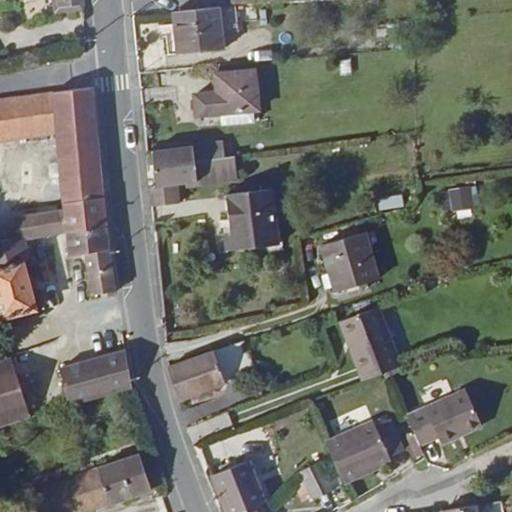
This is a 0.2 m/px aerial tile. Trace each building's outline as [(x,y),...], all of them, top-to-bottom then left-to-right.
[(183,62),(229,57),(227,40),(244,38),(241,12),(198,16),(178,18),(183,62)] [(217,82),(219,100),(197,103),(200,123),(224,121),(226,132),(258,128),(257,117),(261,116),(257,77),(217,82)] [(0,146),(59,139),(66,207),(108,201),(103,157),(96,92),(0,103),(0,146)] [(200,173),(237,165),(236,150),(198,153),(200,173)] [(155,158),(155,177),(156,194),(180,191),(202,189),(200,173),(198,153),(155,158)] [(237,165),(200,173),(202,189),(238,184),(237,165)] [(451,214),(475,211),(472,188),(448,191),(451,214)] [(180,191),(156,194),(154,194),(155,212),(182,208),(180,191)] [(240,240),(241,255),(253,254),(258,253),(283,251),(277,194),(229,199),(234,241),(240,240)] [(71,238),(111,232),(108,201),(66,207),(67,215),(18,224),(17,227),(19,245),(29,243),(30,244),(71,238)] [(91,261),(114,257),(111,232),(71,238),(75,264),(91,261)] [(325,245),(338,293),(379,283),(366,235),(325,245)] [(229,242),(230,256),(241,255),(240,240),(234,241),(229,242)] [(19,245),(0,249),(0,272),(28,264),(33,262),(30,244),(29,243),(19,245)] [(116,278),(114,257),(91,261),(96,302),(119,298),(116,278)] [(29,267),(0,274),(0,305),(5,322),(40,315),(35,291),(30,266),(29,267)] [(383,297),(345,311),(364,361),(402,346),(386,305),(383,297)] [(0,349),(0,360),(1,363),(14,360),(10,346),(0,349)] [(183,405),(258,377),(246,346),(219,355),(217,355),(170,374),(177,391),(183,405)] [(0,429),(36,420),(32,402),(39,399),(34,381),(27,382),(20,357),(14,360),(1,363),(0,363),(0,429)] [(68,412),(133,395),(127,357),(59,373),(68,412)] [(469,393),(408,416),(420,446),(440,439),(442,444),(483,429),(469,393)] [(234,429),(226,404),(183,418),(191,442),(234,429)] [(375,426),(329,444),(336,461),(345,484),(373,473),(372,468),(388,461),(378,433),(375,426)] [(378,433),(388,461),(403,455),(392,427),(378,433)] [(142,460),(43,490),(49,511),(99,511),(153,495),(142,460)] [(274,499),(258,460),(253,462),(269,502),(274,499)] [(345,484),(336,461),(326,464),(338,494),(347,490),(345,484)] [(388,461),(372,468),(373,473),(390,466),(388,461)] [(223,505),(224,508),(225,511),(258,511),(269,502),(253,462),(214,479),(223,505)] [(326,464),(302,474),(316,501),(338,494),(326,464)]
